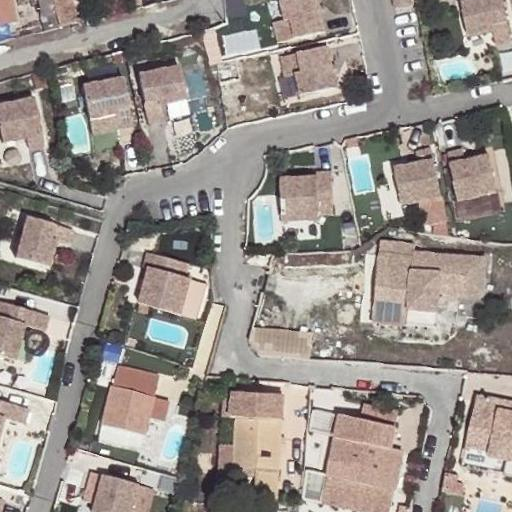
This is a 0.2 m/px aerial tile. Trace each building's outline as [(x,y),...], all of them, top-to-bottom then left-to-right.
[(0,0),(0,23),(12,21),(7,0),(0,0)] [(36,0),(40,20),(57,18),(53,1),(52,0),(36,0)] [(57,18),(59,26),(73,23),(67,0),(57,0),(53,1),(57,18)] [(316,0),(278,0),(282,19),(271,22),(275,41),(323,31),(316,0)] [(499,0),(462,0),(457,1),(464,35),(490,30),(493,45),(509,41),(499,0)] [(326,46),(278,56),(283,75),(293,73),(298,94),(335,87),(326,46)] [(176,65),(134,73),(145,122),(160,119),(157,104),(183,99),(176,65)] [(206,69),(193,72),(198,97),(211,95),(206,69)] [(120,76),(78,85),(86,119),(112,114),(115,129),(130,126),(120,76)] [(33,98),(0,104),(0,140),(1,144),(25,139),(28,150),(43,147),(33,98)] [(391,166),(398,204),(438,195),(428,147),(413,149),(415,161),(391,166)] [(460,147),(444,151),(455,200),(494,191),(486,154),(462,159),(460,147)] [(314,176),(277,177),(280,221),(331,218),(329,169),(313,170),(314,176)] [(24,215),(12,256),(46,265),(53,240),(67,244),(71,229),(24,215)] [(410,253),(376,250),(374,273),(385,274),(384,291),(373,289),(372,307),(382,308),(381,320),(406,322),(407,307),(436,310),(437,290),(480,294),(483,256),(410,250),(410,253)] [(146,269),(136,304),(178,315),(188,280),(193,265),(145,252),(141,268),(146,269)] [(385,274),(374,273),(373,289),(384,291),(385,274)] [(205,283),(188,280),(178,315),(196,320),(205,283)] [(0,356),(16,361),(26,326),(47,332),(51,317),(0,302),(0,356)] [(382,308),(372,307),(371,320),(381,320),(382,308)] [(407,307),(406,322),(434,325),(436,310),(407,307)] [(120,367),(117,374),(113,386),(154,398),(158,387),(160,379),(120,367)] [(156,399),(154,398),(113,386),(111,386),(101,424),(146,437),(151,418),(156,399)] [(505,396),(478,394),(474,444),(499,446),(499,453),(511,453),(511,406),(504,406),(505,396)] [(229,421),(231,396),(224,395),(222,420),(229,421)] [(284,400),(231,396),(229,421),(236,422),(234,449),(233,471),(247,472),(247,479),(255,480),(254,503),(276,504),(280,452),(281,442),(284,400)] [(171,403),(156,399),(151,418),(166,423),(171,403)] [(0,439),(6,420),(27,425),(31,410),(0,401),(0,439)] [(362,402),(359,418),(395,423),(398,408),(362,402)] [(339,414),(329,476),(398,487),(402,458),(392,446),(395,423),(359,418),(339,414)] [(499,446),(474,444),(472,466),(511,468),(511,453),(499,453),(499,446)] [(404,449),(392,446),(402,458),(404,449)] [(233,471),(234,449),(220,448),(218,477),(247,479),(247,472),(233,471)] [(130,511),(138,483),(90,470),(86,486),(97,489),(90,511),(130,511)] [(393,511),(398,487),(329,476),(323,505),(363,511),(393,511)]
